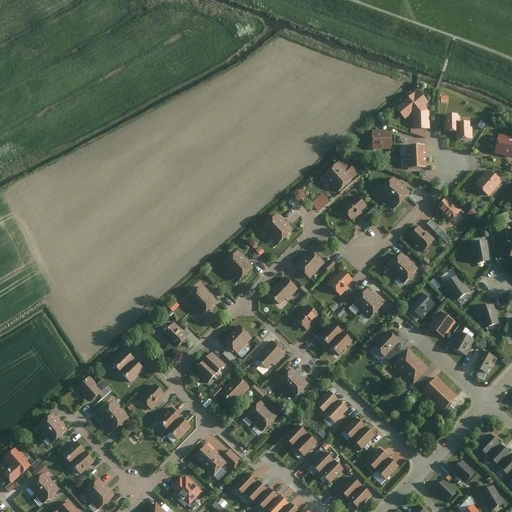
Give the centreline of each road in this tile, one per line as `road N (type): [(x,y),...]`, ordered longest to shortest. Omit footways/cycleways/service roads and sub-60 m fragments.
road 1 (residential): [(244,303),(318,226),(358,265),(454,164)]
road 2 (residential): [(210,424),(176,386),(177,374),(244,303)]
road 3 (residential): [(337,385),(424,469)]
